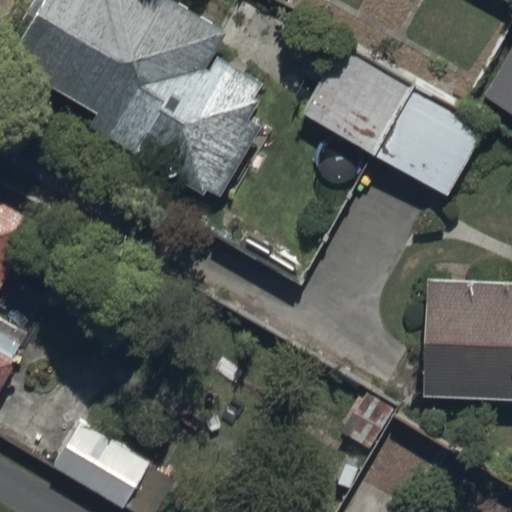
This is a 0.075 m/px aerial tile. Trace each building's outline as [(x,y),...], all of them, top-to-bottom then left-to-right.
[(263,71),(215,43),(229,21),(193,0),(29,0),(29,2),(37,7),(12,51),(102,104),(95,116),(208,183),(210,181),(221,188),(265,114),(255,108),(267,88),(256,81),(263,71)] [(344,33),(305,107),(450,185),(490,111),(344,33)] [(511,36),(483,87),(511,103),(511,36)] [(0,288),(46,208),(0,181),(0,384),(35,322),(0,302),(0,288)] [(511,269),(426,268),(423,389),(511,390),(511,269)] [(78,413),(53,457),(147,511),(152,511),(177,470),(78,413)] [(397,415),(359,477),(406,505),(444,443),(397,415)]
